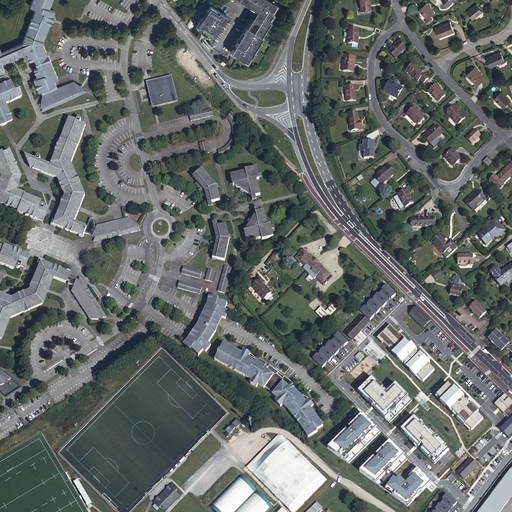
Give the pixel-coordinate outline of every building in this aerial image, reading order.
[(32,0),(30,7),(36,10),(23,44),(3,52),(0,46),(0,71),(4,70),(1,62),(26,51),(30,60),(34,58),(36,63),(37,66),(33,68),(37,77),(33,79),(38,91),(40,90),(56,84),(54,80),(58,78),(49,58),(42,42),(51,19),(54,11),(48,8),(51,0),(32,0)] [(282,7),(270,0),(239,0),(258,12),(232,53),(248,62),(282,7)] [(368,0),(358,0),(360,13),(370,12),(368,0)] [(228,18),(209,6),(196,27),(215,39),(228,18)] [(431,6),(423,13),(430,22),(433,19),(438,15),(431,6)] [(479,6),(469,13),(475,20),(484,13),(479,6)] [(451,23),(437,29),(441,39),(456,33),(451,23)] [(358,31),(347,30),(346,44),(356,46),(358,31)] [(405,39),(394,49),(400,56),(411,46),(405,39)] [(505,53),(490,59),(494,68),(508,61),(505,53)] [(352,58),(342,57),(340,72),(350,73),(352,58)] [(418,62),(410,68),(421,80),(423,79),(427,83),(433,78),(429,74),(418,62)] [(481,70),(474,76),(482,85),(489,78),(481,70)] [(172,76),(147,82),(153,108),(155,107),(178,101),(172,76)] [(393,79),(387,89),(400,96),(406,86),(393,79)] [(58,88),(42,95),(41,101),(45,100),(46,102),(43,103),(42,107),(42,111),(43,110),(79,94),(74,81),(58,88)] [(84,88),(74,81),(79,94),(86,92),(82,89),(84,88)] [(12,89),(9,82),(0,85),(0,126),(4,124),(11,121),(4,104),(21,97),(17,87),(12,89)] [(438,83),(431,90),(441,101),(448,95),(438,83)] [(58,88),(56,84),(40,90),(42,95),(58,88)] [(353,87),(343,89),(345,103),(354,101),(353,87)] [(511,99),(506,94),(500,101),(508,109),(511,105),(511,99)] [(417,105),(409,112),(418,123),(427,116),(417,105)] [(213,116),(212,109),(192,114),(193,117),(193,121),(213,116)] [(458,109),(450,115),(461,127),(468,120),(458,109)] [(232,112),(227,118),(228,119),(228,120),(229,122),(230,125),(231,129),(232,133),(231,135),(231,138),(229,142),(229,143),(228,144),(227,145),(226,146),(225,147),(224,148),(223,149),(220,150),(219,151),(220,158),(221,158),(222,157),(227,155),(231,151),(234,148),(236,145),(237,143),(239,139),(239,137),(239,132),(239,128),(239,127),(239,126),(238,125),(238,121),(236,118),(234,114),(232,112)] [(347,114),(349,131),(361,129),(360,123),(356,123),(356,121),(355,113),(347,114)] [(76,120),(69,118),(51,165),(40,160),(41,158),(41,157),(41,156),(40,156),(40,155),(39,155),(38,155),(37,155),(37,156),(36,157),(36,159),(24,154),(30,168),(58,178),(65,195),(53,225),(57,226),(83,237),(85,233),(87,227),(73,221),(78,208),(84,193),(71,163),(83,132),(86,126),(79,123),(81,120),(81,119),(81,118),(80,117),(79,117),(78,117),(77,117),(77,119),(76,120)] [(438,125),(424,136),(431,143),(443,133),(444,133),(438,125)] [(475,132),(467,139),(472,145),(480,138),(475,132)] [(443,133),(431,143),(432,146),(434,146),(438,142),(438,141),(445,136),(443,133)] [(362,143),(359,144),(359,150),(363,150),(364,157),(370,157),(371,156),(374,156),(374,140),(362,140),(362,143)] [(209,153),(206,142),(200,143),(203,154),(209,153)] [(453,150),(444,157),(453,167),(461,159),(453,150)] [(1,152),(0,152),(0,204),(16,210),(16,212),(38,221),(42,222),(47,209),(43,207),(43,206),(43,205),(42,204),(41,204),(40,204),(39,204),(39,205),(38,207),(37,207),(39,201),(22,194),(23,193),(15,190),(20,177),(9,151),(1,154),(1,152)] [(487,158),(483,162),(488,167),(492,163),(487,158)] [(388,163),(374,174),(381,182),(395,171),(388,163)] [(511,163),(497,178),(496,177),(490,182),(499,191),(504,186),(501,183),(509,175),(511,177),(511,163)] [(252,194),(252,196),(256,196),(260,194),(257,180),(260,179),(259,178),(259,175),(257,167),(245,170),(246,172),(230,175),(233,186),(235,185),(236,187),(249,195),(252,194)] [(206,194),(208,203),(212,202),(220,200),(216,185),(202,169),(193,177),(198,182),(195,184),(198,188),(197,190),(200,193),(201,191),(203,193),(203,195),(206,194)] [(374,174),(369,177),(369,180),(374,187),(377,187),(380,185),(381,182),(374,174)] [(509,179),(511,177),(509,175),(501,183),(504,186),(506,185),(507,183),(510,180),(509,179)] [(478,191),(466,202),(474,212),(487,201),(478,191)] [(398,196),(399,197),(405,209),(405,210),(413,206),(407,192),(398,196)] [(400,211),(405,209),(399,197),(394,199),(400,211)] [(246,232),(244,232),(247,242),(262,238),(263,241),(274,238),(272,230),(271,227),(271,225),(268,226),(264,212),(259,213),(256,213),(256,216),(254,216),(246,230),(246,232)] [(120,220),(97,226),(100,240),(140,230),(137,227),(135,225),(136,223),(130,217),(120,220)] [(435,217),(412,219),(412,226),(436,223),(435,217)] [(90,218),(87,227),(85,233),(92,236),(95,227),(93,219),(90,218)] [(487,244),(493,239),(491,237),(494,235),(497,238),(505,231),(495,220),(487,227),(487,228),(479,235),(487,244)] [(218,226),(214,227),(217,237),(213,238),(214,240),(213,241),(212,241),(212,242),(211,245),(212,245),(211,250),(214,251),(212,258),(226,260),(230,239),(226,225),(218,226)] [(437,231),(429,237),(440,252),(453,242),(449,237),(447,239),(444,241),(442,238),(437,231)] [(453,242),(440,252),(445,258),(457,248),(453,242)] [(3,248),(0,246),(0,338),(3,340),(11,319),(44,304),(48,292),(49,290),(50,289),(54,278),(66,282),(67,280),(69,276),(70,273),(40,261),(31,284),(28,292),(12,299),(0,294),(0,264),(13,270),(16,264),(17,264),(16,265),(16,266),(16,267),(16,268),(17,268),(18,269),(19,268),(20,267),(24,269),(29,256),(21,253),(3,246),(3,248)] [(473,253),(458,254),(459,264),(468,263),(468,264),(474,264),(473,253)] [(315,261),(308,254),(301,262),(308,268),(315,261)] [(316,262),(315,261),(308,268),(312,273),(319,265),(316,262)] [(233,267),(227,265),(219,291),(224,293),(233,267)] [(322,268),(319,265),(312,273),(327,286),(334,279),(322,268)] [(493,270),(490,271),(501,285),(506,281),(511,277),(511,275),(506,267),(501,271),(498,266),(496,267),(495,268),(493,270)] [(202,273),(183,267),(181,274),(200,279),(202,273)] [(215,271),(209,269),(205,281),(211,283),(215,271)] [(438,269),(432,274),(436,278),(442,273),(438,269)] [(73,278),(69,276),(67,280),(70,281),(69,283),(71,284),(74,285),(76,279),(73,278)] [(84,282),(81,277),(78,283),(76,279),(74,285),(72,290),(84,282)] [(273,292),(266,285),(265,283),(260,279),(252,286),(266,299),(273,292)] [(107,317),(84,282),(72,290),(91,319),(99,319),(99,317),(102,317),(107,317)] [(179,282),(177,287),(177,289),(201,294),(203,287),(179,282)] [(455,284),(453,283),(450,293),(460,295),(463,286),(462,286),(459,285),(455,284)] [(382,290),(380,292),(388,300),(390,298),(391,298),(395,294),(385,285),(381,289),(382,290)] [(388,300),(380,292),(377,295),(376,294),(372,298),(373,299),(381,306),(381,307),(382,307),(386,303),(385,303),(388,300)] [(210,301),(225,306),(226,303),(217,301),(218,299),(210,297),(209,301),(210,301)] [(381,306),(373,299),(371,301),(370,300),(366,304),(367,305),(375,313),(376,313),(380,310),(379,309),(381,307),(381,306)] [(475,299),(468,305),(479,316),(486,310),(475,299)] [(225,306),(210,301),(210,303),(209,303),(209,304),(208,306),(208,307),(208,309),(208,310),(208,311),(209,312),(210,313),(211,313),(212,314),(212,315),(221,318),(224,320),(227,312),(223,311),(225,306)] [(375,313),(367,305),(365,307),(364,306),(360,310),(369,320),(373,316),(373,315),(375,313)] [(198,323),(199,323),(216,332),(220,322),(221,318),(212,315),(212,314),(211,313),(210,313),(209,312),(208,311),(208,310),(208,309),(208,307),(208,306),(207,308),(204,313),(198,323)] [(332,311),(326,306),(321,311),(327,316),(332,311)] [(430,320),(416,306),(409,313),(414,319),(423,327),(430,320)] [(369,322),(362,315),(344,333),(352,340),(360,331),(361,330),(369,322)] [(216,332),(199,323),(193,334),(184,345),(190,352),(192,349),(199,357),(203,351),(206,353),(211,346),(208,345),(216,332)] [(389,324),(377,336),(378,336),(383,341),(388,347),(389,345),(394,350),(393,351),(398,356),(396,358),(401,363),(402,363),(403,362),(410,370),(409,371),(415,376),(416,375),(422,381),(423,381),(435,369),(428,363),(429,362),(427,359),(422,355),(421,356),(415,350),(416,349),(416,348),(411,342),(409,344),(405,339),(406,338),(400,332),(399,333),(398,333),(389,324)] [(490,341),(493,344),(503,336),(496,329),(495,330),(492,333),(488,337),(492,340),(490,341)] [(335,338),(332,340),(340,348),(343,346),(347,342),(338,333),(334,337),(335,338)] [(493,344),(496,347),(498,346),(501,350),(506,345),(509,342),(503,336),(493,344)] [(340,348),(332,340),(330,343),(329,342),(325,346),(326,347),(326,346),(334,354),(334,355),(335,355),(338,351),(340,348)] [(275,377),(278,374),(277,374),(279,372),(278,372),(276,371),(274,370),(272,369),(270,368),(268,368),(255,360),(256,359),(256,358),(254,356),(252,355),(251,355),(250,354),(248,354),(248,353),(246,353),(245,353),(244,353),(243,353),(243,354),(223,344),(220,351),(219,350),(217,354),(218,354),(215,361),(240,374),(244,376),(252,380),(251,384),(257,388),(259,384),(264,388),(275,377)] [(334,354),(326,346),(326,347),(324,349),(323,348),(319,352),(320,353),(328,361),(332,358),(332,357),(334,355),(334,354)] [(328,361),(320,353),(317,355),(316,354),(312,358),(322,368),(326,364),(325,363),(328,361)] [(12,380),(0,370),(0,386),(6,385),(5,382),(7,381),(12,380)] [(283,378),(278,374),(275,377),(264,388),(265,388),(266,387),(274,394),(273,395),(279,399),(276,401),(282,407),(284,404),(293,413),(297,418),(298,419),(303,426),(310,437),(320,431),(319,429),(325,425),(320,418),(312,407),(313,406),(313,405),(313,404),(312,402),(311,401),(310,399),(308,398),(307,397),(306,396),(305,396),(304,395),(302,397),(291,386),(292,385),(291,384),(290,382),(289,380),(287,379),(286,378),(285,377),(283,378)] [(292,385),(294,383),(285,376),(285,377),(286,378),(287,379),(289,380),(290,382),(291,384),(292,385)] [(412,400),(394,382),(385,390),(372,377),(358,391),(365,398),(374,407),(374,408),(384,417),(389,422),(412,400)] [(461,396),(458,393),(460,391),(454,386),(452,387),(447,382),(435,394),(436,394),(441,399),(439,400),(445,406),(446,404),(457,416),(456,417),(464,425),(465,423),(471,429),(471,430),(483,418),(477,412),(478,410),(467,399),(466,398),(465,400),(461,396)] [(500,429),(508,437),(511,433),(511,401),(504,394),(494,404),(509,420),(500,429)] [(417,446),(434,463),(444,452),(449,448),(415,414),(400,429),(416,445),(417,446)] [(373,424),(367,417),(365,419),(362,416),(355,423),(354,422),(328,447),(349,463),(380,431),(373,424)] [(230,424),(226,428),(229,432),(234,428),(233,427),(236,425),(240,422),(237,418),(233,421),(233,422),(230,425),(230,424)] [(247,466),(249,468),(283,434),(280,432),(247,466)] [(283,434),(249,468),(293,511),(327,479),(283,434)] [(408,505),(421,492),(421,491),(420,490),(430,480),(416,466),(402,453),(394,445),(393,446),(390,443),(382,450),(381,449),(360,470),(408,505)] [(470,457),(457,471),(464,479),(477,464),(470,457)] [(478,511),(498,511),(511,494),(511,468),(504,478),(478,511)] [(266,511),(273,505),(241,473),(208,505),(215,511),(266,511)] [(92,502),(78,479),(75,481),(74,481),(88,505),(89,505),(92,502)] [(177,488),(171,482),(169,485),(168,484),(167,486),(165,487),(166,488),(162,491),(158,496),(157,495),(156,497),(154,498),(155,499),(154,500),(153,501),(159,507),(161,505),(165,508),(168,505),(167,505),(175,497),(175,498),(179,494),(175,491),(177,488)] [(444,499),(442,501),(451,508),(453,505),(454,506),(457,501),(446,493),(443,498),(444,499)] [(451,508),(442,501),(440,504),(438,503),(435,508),(436,509),(440,511),(448,511),(449,511),(451,508)]
